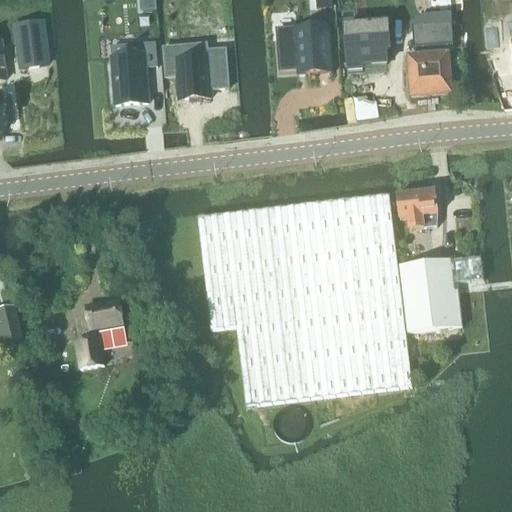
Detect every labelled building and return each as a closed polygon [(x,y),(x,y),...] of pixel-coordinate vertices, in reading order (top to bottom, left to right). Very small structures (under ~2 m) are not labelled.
[(425,18),(412,25),(414,50),(454,48),(451,16),(425,18)] [(370,27),(345,29),(349,74),(363,73),(363,72),(363,69),(387,67),(386,53),(391,52),(389,26),(388,26),(388,23),(370,24),(370,27)] [(330,29),(279,32),(281,72),(298,71),(299,73),(305,73),(305,77),(332,75),(332,76),(333,76),(330,29)] [(156,46),(111,49),(116,109),(149,106),(146,71),(158,70),(156,46)] [(184,49),(164,51),(166,81),(178,80),(180,104),(212,101),(211,93),(229,92),(226,53),(184,56),(184,49)] [(411,100),(452,97),(449,55),(408,58),(411,100)] [(499,70),(503,64),(502,56),(489,57),(491,71),(499,70)] [(436,194),(397,198),(400,224),(408,223),(409,234),(438,231),(439,219),(436,194)] [(390,198),(199,221),(212,334),(238,330),(247,410),(413,390),(407,337),(463,330),(464,343),(490,340),(483,286),(481,261),(399,269),(390,198)] [(79,374),(106,369),(103,349),(127,344),(120,305),(86,310),(91,342),(75,345),(79,374)] [(0,313),(0,354),(21,350),(13,311),(0,313)]
